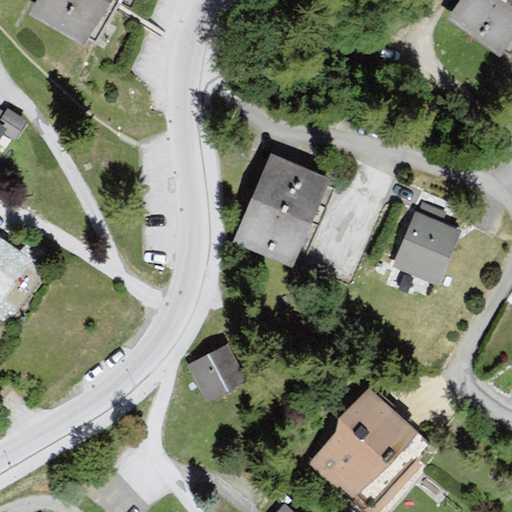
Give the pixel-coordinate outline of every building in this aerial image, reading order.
[(49,0),(41,14),(102,45),(126,0),(49,0)] [(511,0),(470,0),(470,1),(455,21),(509,55),(511,51),(511,0)] [(279,154),(240,244),(302,266),(340,179),(279,154)] [(423,211),(398,267),(448,287),(462,260),(469,231),(448,223),(451,212),(425,203),(423,211)] [(0,237),(0,294),(9,300),(40,259),(0,237)] [(194,368),(215,403),(261,381),(238,347),(194,368)] [(346,436),(315,465),(364,511),(366,511),(376,504),(441,445),(387,394),(362,406),(349,419),(346,436)]
